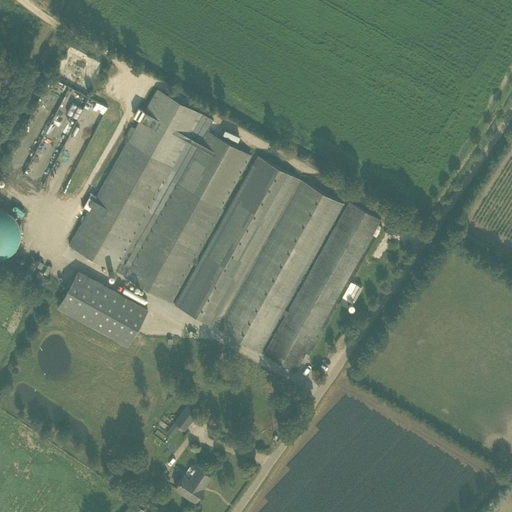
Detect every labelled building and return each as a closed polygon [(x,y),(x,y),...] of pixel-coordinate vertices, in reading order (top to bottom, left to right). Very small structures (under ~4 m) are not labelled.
[(360,289),(353,285),(350,283),(382,226),(378,223),(381,218),(350,201),(288,311),(283,308),(342,202),(258,155),(200,260),(195,257),(252,157),(206,131),(212,120),(157,89),(135,128),(131,126),(125,136),(129,139),(69,244),(114,269),(115,268),(125,274),(125,275),(171,301),(193,262),(197,264),(175,303),(216,326),(217,323),(220,325),(219,328),(259,350),(281,312),(286,314),(264,353),(292,369),(291,370),(294,372),(295,371),(306,352),(309,354),(339,302),(347,306),(350,301),(352,302),(360,289)] [(0,257),(2,257),(5,256),(8,254),(11,252),(13,250),(15,248),(17,245),(18,242),(19,239),(20,236),(20,233),(20,229),(20,226),(19,223),(17,220),(16,217),(14,215),(11,213),(9,211),(6,209),(3,208),(0,207),(0,257)] [(30,243),(39,256),(45,251),(36,238),(30,243)] [(38,261),(33,258),(24,274),(29,277),(38,261)] [(147,310),(77,270),(57,306),(127,345),(147,310)] [(198,413),(187,405),(187,404),(173,422),(184,430),(198,413)] [(175,487),(195,501),(203,489),(202,488),(210,476),(198,467),(189,479),(183,475),(175,487)] [(147,511),(133,500),(130,504),(123,511),(147,511)]
